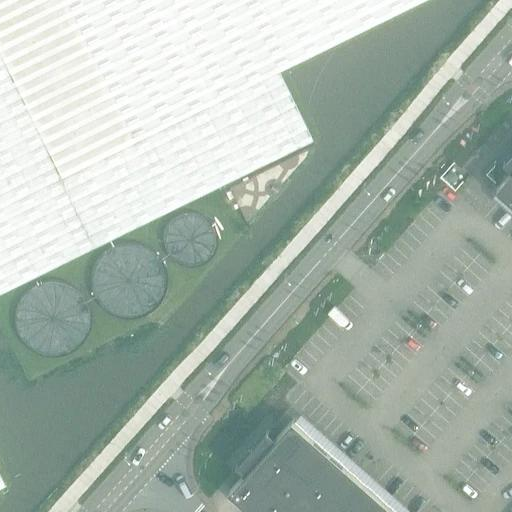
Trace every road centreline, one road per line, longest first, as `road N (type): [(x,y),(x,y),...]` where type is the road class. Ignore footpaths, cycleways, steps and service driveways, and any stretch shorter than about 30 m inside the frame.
road 1 (secondary): [(234,350),(430,132)]
road 2 (secondary): [(146,471),(213,394),(234,350)]
road 3 (secondary): [(234,350),(128,456)]
road 4 (secondary): [(509,27),(451,92),(430,132)]
